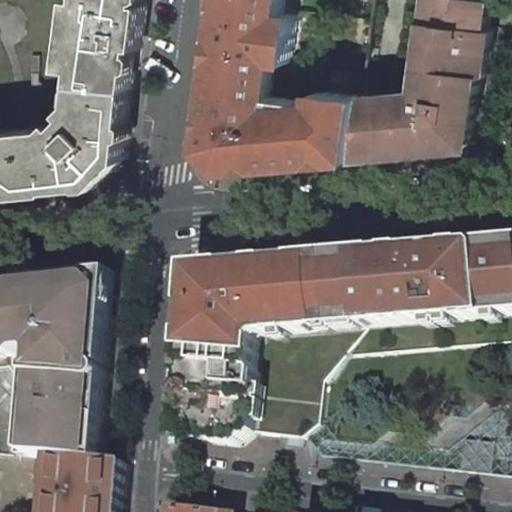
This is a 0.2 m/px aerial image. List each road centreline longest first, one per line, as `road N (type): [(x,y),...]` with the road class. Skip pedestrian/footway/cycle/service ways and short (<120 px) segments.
road 1 (residential): [(501,511),(147,475)]
road 2 (tertiary): [(164,220),(511,192)]
road 3 (residential): [(164,220),(147,475)]
road 4 (residential): [(192,0),(164,220)]
road 5 (tertiary): [(164,220),(0,240)]
